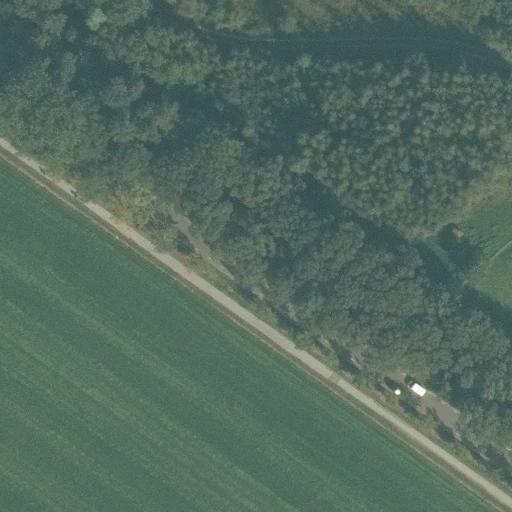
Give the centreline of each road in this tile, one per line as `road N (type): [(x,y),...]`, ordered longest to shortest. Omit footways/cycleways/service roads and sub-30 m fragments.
road 1 (tertiary): [(511,462),(0,100)]
road 2 (track): [(151,0),(184,26),(225,41),(416,44),(511,64)]
